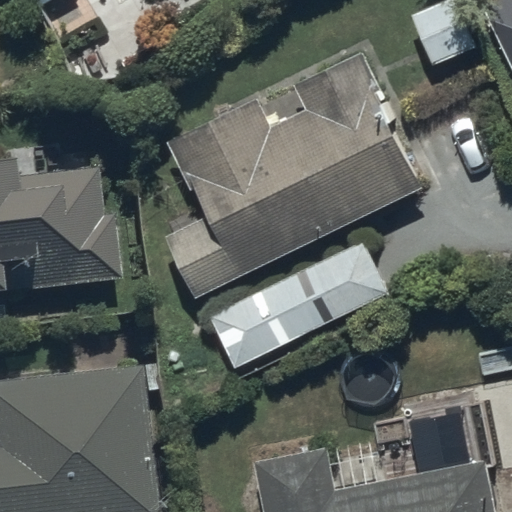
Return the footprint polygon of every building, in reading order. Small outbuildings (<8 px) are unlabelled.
[(44,0),(50,9),(66,0),(44,0)] [(457,8),(416,26),(436,73),(477,55),(457,8)] [(260,110),(172,151),(209,230),(170,248),(199,310),(428,202),(366,69),(301,99),(311,122),(274,139),(260,110)] [(0,313),(2,313),(2,305),(119,293),(112,226),(102,227),(97,180),(11,189),(11,182),(0,182),(0,313)] [(237,379),(389,303),(359,243),(207,319),(237,379)] [(0,511),(151,511),(138,379),(0,392),(0,511)] [(331,463),(259,476),(265,511),(501,511),(494,472),(338,501),(331,463)]
